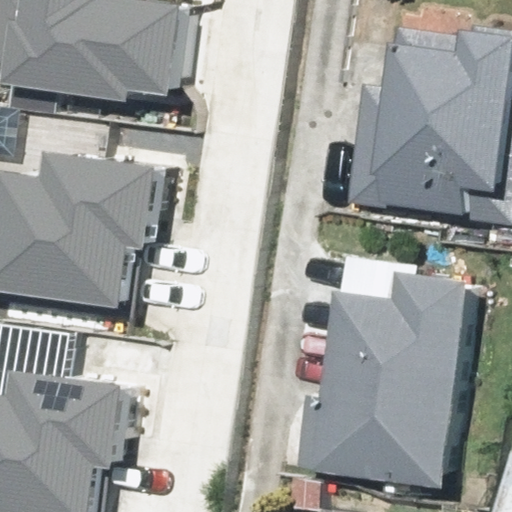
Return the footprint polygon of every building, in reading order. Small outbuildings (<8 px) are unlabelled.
[(0,0),(0,64),(22,67),(18,94),(150,109),(153,76),(192,93),(202,0),(0,0)] [(404,89),(376,86),(361,206),(390,209),(389,216),(511,230),(511,32),(412,20),(404,89)] [(11,154),(0,240),(0,268),(128,285),(137,219),(166,222),(175,147),(57,132),(54,160),(11,154)] [(324,398),(314,470),(409,483),(461,490),(489,284),(415,274),(412,298),(354,290),(339,400),(324,398)] [(172,408),(163,488),(225,494),(247,296),(171,288),(158,407),(172,408)] [(0,390),(0,506),(45,511),(107,511),(115,454),(144,457),(154,382),(36,367),(32,395),(0,390)]
